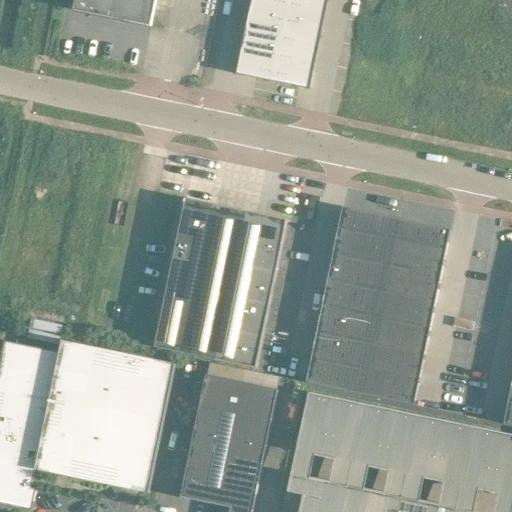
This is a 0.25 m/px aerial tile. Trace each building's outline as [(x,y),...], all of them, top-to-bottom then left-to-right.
[(123,19),(151,25),(155,0),(79,0),(79,5),(124,14),(123,19)] [(327,0),(251,0),(236,73),(309,88),(327,0)] [(154,346),(216,359),(256,367),(287,219),(285,219),(284,224),(245,216),(214,209),(215,205),(192,200),(191,205),(186,204),(187,198),(185,198),(154,346)] [(306,382),(414,404),(450,228),(343,206),(306,382)] [(0,502),(32,509),(37,486),(32,485),(35,470),(40,471),(41,464),(148,486),(146,492),(149,492),(176,361),(63,337),(62,339),(66,340),(63,352),(5,340),(0,361),(0,502)] [(180,496),(230,506),(229,511),(251,511),(277,388),(205,373),(180,496)] [(312,453),(299,511),(496,511),(501,493),(511,494),(511,433),(308,391),(296,450),(312,453)]
